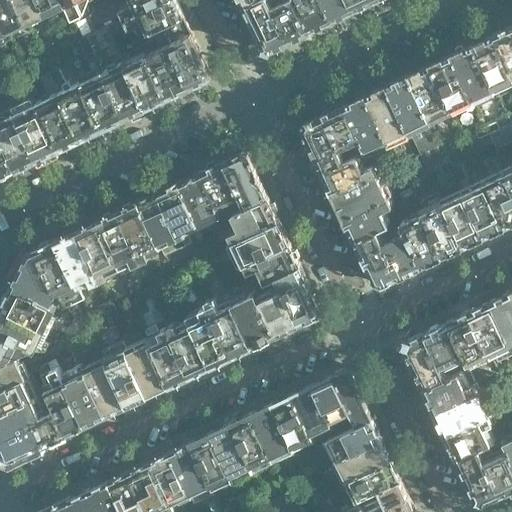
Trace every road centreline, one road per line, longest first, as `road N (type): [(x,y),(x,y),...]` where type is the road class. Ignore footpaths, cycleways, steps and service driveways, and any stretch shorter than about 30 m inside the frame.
road 1 (residential): [(363,316),(0,494)]
road 2 (residential): [(257,101),(11,212)]
road 3 (residential): [(257,101),(363,316)]
road 4 (residential): [(461,0),(257,101)]
road 5 (residential): [(363,316),(446,511)]
road 6 (residential): [(511,252),(363,316)]
